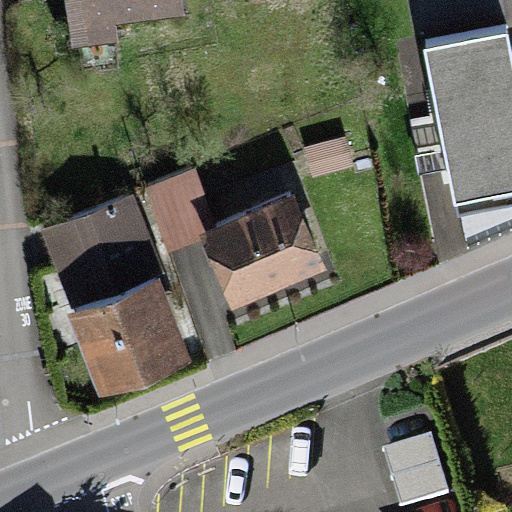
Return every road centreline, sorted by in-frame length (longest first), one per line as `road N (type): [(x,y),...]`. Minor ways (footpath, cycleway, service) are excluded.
road 1 (tertiary): [(511,277),(102,451)]
road 2 (residential): [(27,481),(0,278)]
